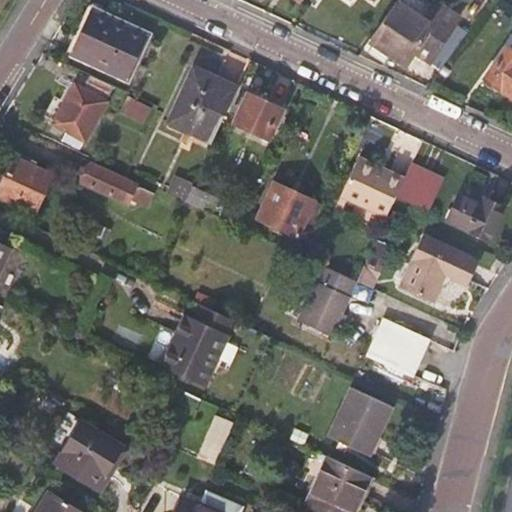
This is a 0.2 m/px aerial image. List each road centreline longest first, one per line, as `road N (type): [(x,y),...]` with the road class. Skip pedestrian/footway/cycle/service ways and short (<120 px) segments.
road 1 (residential): [(511,153),(176,0)]
road 2 (residential): [(511,315),(483,388),(453,511)]
